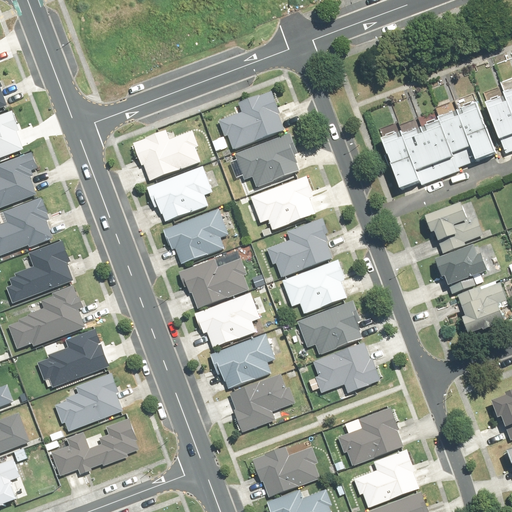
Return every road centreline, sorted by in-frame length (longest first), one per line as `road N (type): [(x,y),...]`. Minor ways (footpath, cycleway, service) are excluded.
road 1 (residential): [(200,461),(79,132)]
road 2 (residential): [(79,132),(301,45)]
road 3 (residential): [(367,217),(301,45)]
road 4 (residential): [(430,380),(367,217)]
road 5 (residential): [(367,217),(511,166)]
road 6 (residential): [(79,132),(28,0)]
road 7 (residential): [(69,511),(200,461)]
road 8 (residential): [(472,511),(430,380)]
road 9 (residential): [(301,45),(421,0)]
